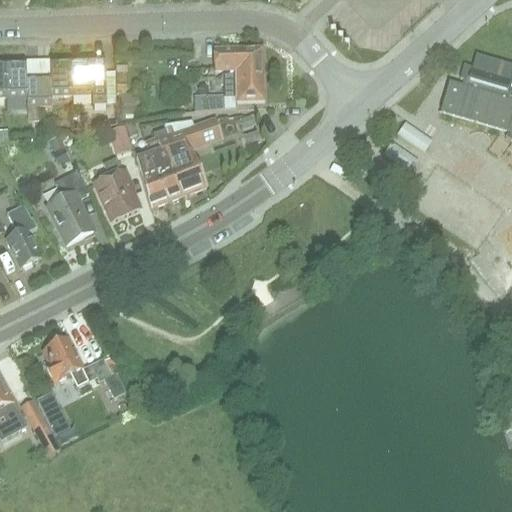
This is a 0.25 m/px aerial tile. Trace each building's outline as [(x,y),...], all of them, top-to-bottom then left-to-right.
[(215,52),(215,74),(228,74),(228,80),(224,80),(225,100),(236,100),(236,104),(264,103),(262,51),(215,52)] [(511,85),(508,84),(511,72),(511,70),(476,59),(472,71),(463,69),(459,81),(464,83),(461,90),(449,87),(440,115),(508,136),(505,140),(511,144),(511,85)] [(70,64),(72,99),(91,99),(91,108),(106,108),(105,63),(70,64)] [(26,64),(5,65),(6,100),(26,100),(26,108),(39,108),(38,80),(26,80),(26,64)] [(72,99),(70,64),(50,64),(50,80),(38,80),(39,108),(50,108),(50,100),(72,99)] [(132,98),(120,99),(120,114),(133,113),(132,98)] [(193,128),(191,123),(164,127),(165,131),(176,157),(170,159),(172,166),(167,168),(180,201),(206,191),(190,149),(221,138),(214,120),(193,128)] [(395,139),(422,158),(430,146),(403,127),(395,139)] [(114,157),(131,152),(124,129),(107,134),(114,157)] [(167,206),(180,201),(167,168),(172,166),(170,159),(176,157),(165,131),(163,132),(163,133),(152,137),(154,142),(143,146),(147,158),(148,160),(167,206)] [(8,132),(0,132),(0,145),(9,145),(8,132)] [(64,150),(54,155),(60,166),(70,161),(64,150)] [(167,206),(148,160),(147,158),(135,163),(140,178),(139,178),(150,213),(151,213),(152,217),(158,215),(156,210),(167,206)] [(109,181),(94,188),(111,226),(139,213),(122,175),(116,162),(103,168),(109,181)] [(375,164),(369,172),(399,192),(405,184),(375,164)] [(93,235),(76,202),(88,196),(77,174),(54,185),(62,201),(46,210),(66,249),(93,235)] [(34,233),(22,209),(5,218),(16,238),(5,244),(20,272),(41,261),(28,236),(34,233)] [(495,235),(511,266),(494,274),(504,294),(511,290),(511,227),(511,226),(495,235)] [(49,364),(47,364),(49,367),(46,368),(54,385),(70,377),(77,390),(88,385),(80,371),(81,370),(65,339),(57,343),(56,341),(44,347),(45,350),(43,351),(49,364)] [(99,386),(104,383),(113,402),(125,396),(115,376),(111,378),(103,362),(90,368),(97,381),(99,386)] [(0,415),(14,439),(27,431),(12,405),(13,405),(0,381),(0,415)] [(52,393),(37,401),(54,436),(69,429),(52,393)] [(511,401),(503,404),(507,419),(511,417),(511,401)] [(22,410),(40,445),(51,440),(33,404),(22,410)]
